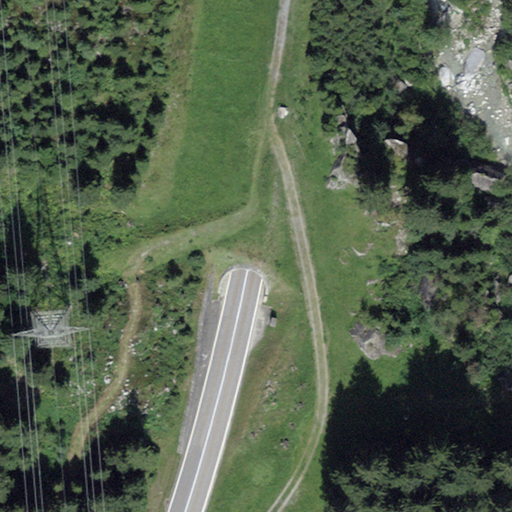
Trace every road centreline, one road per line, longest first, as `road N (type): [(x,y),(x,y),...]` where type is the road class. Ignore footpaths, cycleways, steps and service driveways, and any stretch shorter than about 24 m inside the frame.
road 1 (track): [(274,511),(304,454),(320,334),(307,246),(277,142)]
road 2 (primary): [(248,271),(304,0)]
road 3 (primary): [(248,271),(184,511)]
road 4 (track): [(277,142),(267,102),(281,0)]
